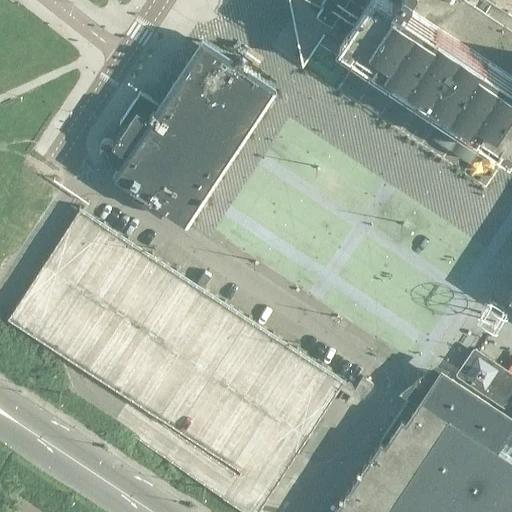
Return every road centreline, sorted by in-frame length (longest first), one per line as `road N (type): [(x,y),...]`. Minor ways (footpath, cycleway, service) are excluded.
road 1 (residential): [(161,0),(58,155),(393,376)]
road 2 (tertiary): [(172,511),(0,396)]
road 3 (unknown): [(298,92),(173,0)]
road 4 (tertiary): [(0,428),(123,511)]
road 5 (residential): [(318,482),(393,376)]
